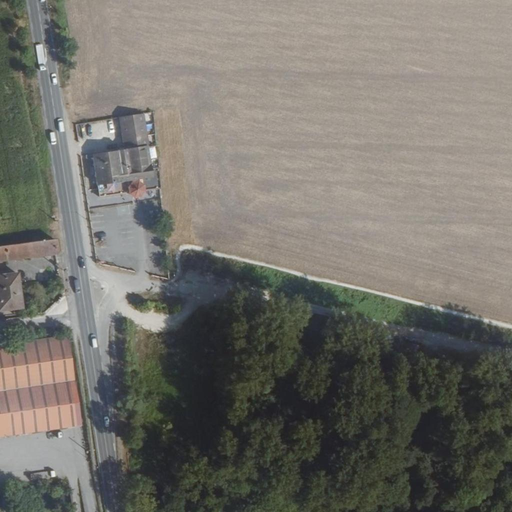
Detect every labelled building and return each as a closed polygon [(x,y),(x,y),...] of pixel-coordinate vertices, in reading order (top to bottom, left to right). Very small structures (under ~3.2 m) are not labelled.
[(141,178),(158,176),(155,145),(147,146),(142,112),(120,116),(123,129),(126,149),(128,168),(121,169),(118,150),(92,153),(97,185),(127,180),(129,183),(131,185),(134,186),(138,185),(141,181),(141,178)] [(120,116),(88,121),(90,134),(123,129),(120,116)] [(126,149),(118,150),(121,169),(128,168),(126,149)] [(56,253),(54,238),(0,244),(0,259),(32,254),(56,253)] [(16,273),(0,274),(0,306),(19,305),(16,273)] [(0,435),(85,421),(71,334),(0,345),(0,435)]
